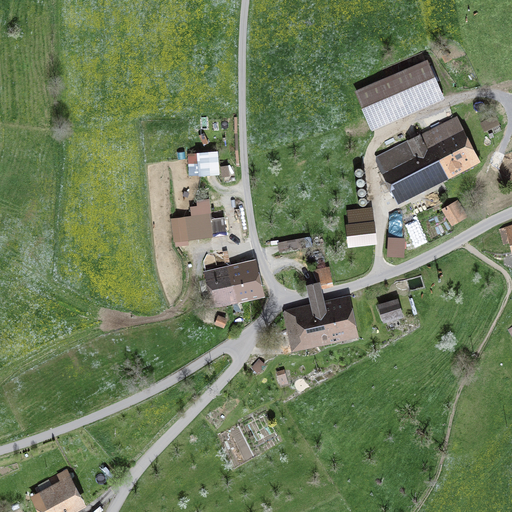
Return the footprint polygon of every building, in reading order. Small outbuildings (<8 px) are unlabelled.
[(357,91),(369,119),(438,89),(426,60),(357,91)] [(495,117),(481,123),(485,130),(498,123),(495,117)] [(452,119),(378,156),(398,195),(472,158),(452,119)] [(188,151),(189,174),(220,173),(220,150),(188,151)] [(195,218),(183,219),(172,220),(175,240),(211,235),(209,219),(208,215),(207,215),(205,200),(199,201),(200,208),(194,209),(195,218)] [(444,207),(453,222),(465,215),(457,200),(444,207)] [(369,207),(348,209),(350,225),(371,222),(369,207)] [(209,219),(211,235),(226,233),(224,217),(209,219)] [(511,224),(500,229),(505,244),(510,242),(511,246),(511,224)] [(389,236),(388,251),(397,251),(398,237),(389,236)] [(280,252),(304,248),(302,238),(278,242),(280,252)] [(211,298),(203,300),(205,308),(213,306),(213,304),(220,302),(219,300),(257,290),(250,265),(213,275),(212,270),(204,272),(211,298)] [(311,297),(314,309),(286,315),(292,345),(320,338),(321,344),(352,337),(344,303),(323,307),(320,295),(318,285),(331,282),(328,268),(313,272),(317,282),(309,286),(311,297)] [(421,275),(407,278),(410,289),(424,286),(421,275)] [(395,303),(384,307),(387,315),(398,311),(395,303)] [(225,317),(219,315),(216,323),(222,325),(225,317)] [(259,359),(252,366),(257,370),(264,363),(259,359)] [(278,372),(281,382),(286,381),(283,370),(278,372)] [(63,471),(50,479),(56,489),(37,499),(43,511),(60,511),(80,502),(63,471)]
